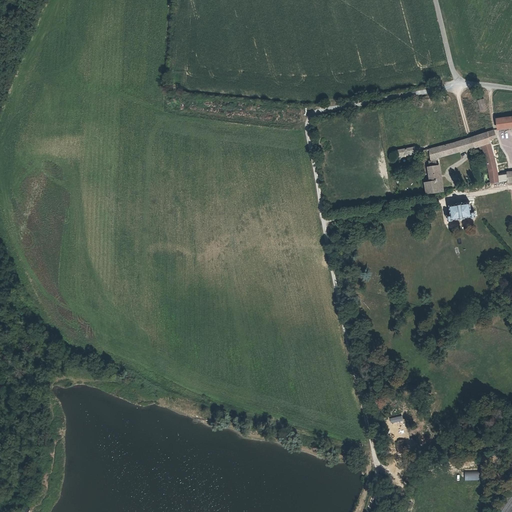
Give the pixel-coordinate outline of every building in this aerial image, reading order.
[(483,97),(478,98),(480,108),(486,107),(483,97)] [(498,129),(511,127),(511,115),(496,118),(498,129)] [(473,135),(470,136),(473,147),(480,145),(488,181),(489,182),(498,180),(488,137),(495,136),(493,130),(473,135)] [(470,136),(464,137),(467,148),(473,147),(470,136)] [(456,139),(458,150),(467,148),(464,137),(463,137),(456,139)] [(428,146),(430,157),(438,156),(458,150),(456,139),(428,146)] [(397,154),(413,150),(412,144),(396,148),(397,154)] [(439,160),(438,156),(430,157),(431,161),(426,162),(428,168),(424,168),(425,174),(426,178),(422,179),(425,193),(440,190),(436,165),(434,165),(433,161),(439,160)] [(449,214),(444,215),(445,222),(450,221),(450,219),(456,218),(457,220),(462,219),(462,217),(466,217),(467,219),(472,218),(471,211),(468,211),(466,202),(460,203),(460,201),(454,202),(454,204),(447,205),(449,214)] [(464,471),(464,480),(477,480),(477,471),(464,471)]
